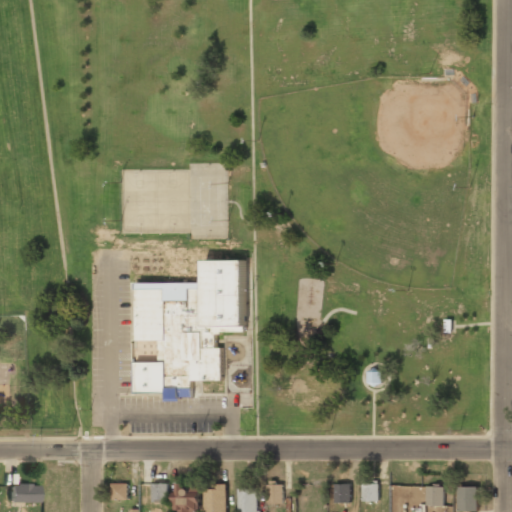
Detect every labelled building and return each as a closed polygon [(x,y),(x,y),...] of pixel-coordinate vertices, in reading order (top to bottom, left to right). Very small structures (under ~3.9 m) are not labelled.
[(244,260),(204,261),(205,289),(190,289),(190,300),(168,300),(168,290),(136,290),(137,341),(159,341),(159,362),(133,362),(134,394),(166,394),(166,399),(192,399),(192,381),(222,381),(222,347),(218,347),(218,332),(245,331),(244,260)] [(370,371),(367,384),(380,386),(382,373),(370,371)] [(379,502),(379,482),(363,482),(363,502),(379,502)] [(128,484),(111,484),(111,500),(128,500),(128,484)] [(152,502),(168,502),(168,484),(152,484),(152,502)] [(174,511),(199,511),(199,484),(174,484),(174,511)] [(267,504),(283,504),(283,484),(267,484),(267,504)] [(335,504),(350,504),(350,484),(335,484),(335,504)] [(226,511),(226,485),(205,485),(205,511),(226,511)] [(37,504),(37,486),(9,486),(9,504),(37,504)] [(444,486),(426,486),(426,507),(444,507),(444,486)] [(458,487),(458,511),(477,511),(477,487),(458,487)] [(238,511),(259,511),(259,489),(238,489),(238,511)]
